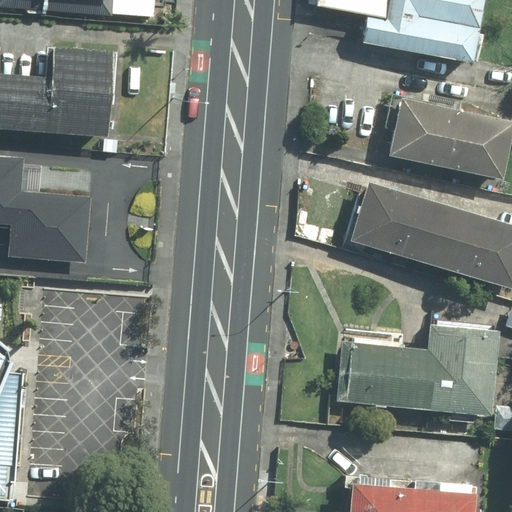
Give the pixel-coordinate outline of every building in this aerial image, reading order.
[(154,0),(113,0),(112,14),(153,17),(154,0)] [(472,52),(481,0),(331,0),(367,3),(362,32),(472,52)] [(47,81),(0,77),(0,130),(100,137),(105,63),(49,60),(47,81)] [(475,68),(462,67),(461,87),(497,90),(499,62),(476,60),(475,68)] [(511,113),(511,110),(401,87),(388,145),(500,169),(511,113)] [(22,159),(0,157),(0,226),(8,227),(7,257),(87,262),(90,196),(20,192),(22,159)] [(511,213),(367,171),(349,231),(511,278),(511,213)] [(511,306),(509,305),(501,325),(511,329),(511,306)] [(492,407),(498,321),(430,316),(428,339),(340,332),(335,396),(492,407)] [(0,492),(11,493),(20,374),(3,372),(0,378),(0,492)] [(511,407),(494,406),(493,430),(511,431),(511,407)] [(472,511),(474,474),(344,467),(343,479),(349,479),(347,504),(326,503),(325,511),(472,511)]
